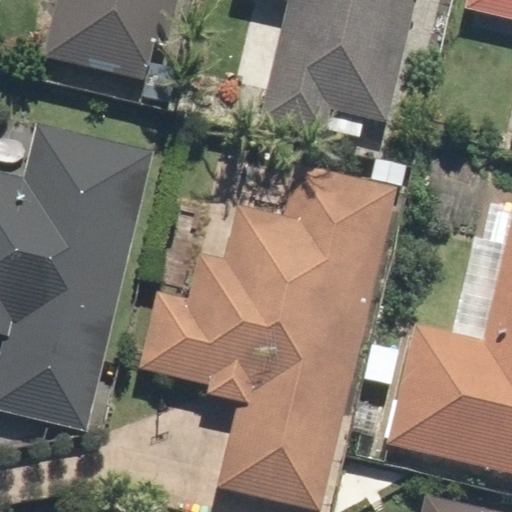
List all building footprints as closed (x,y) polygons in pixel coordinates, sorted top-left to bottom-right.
[(161,55),(173,0),(47,0),(33,66),(137,88),(145,52),(161,55)] [(230,0),(274,10),(247,128),(317,144),(323,118),(380,131),(410,0),(230,0)] [(511,101),(501,149),(511,152),(511,0),(458,0),(455,18),(511,30),(511,101)] [(0,421),(81,440),(146,159),(24,131),(12,184),(0,181),(0,421)] [(207,495),(276,511),(312,511),(389,194),(287,169),(274,223),(225,211),(212,265),(188,259),(177,305),(147,298),(127,378),(198,395),(196,403),(227,410),(207,495)] [(408,328),(378,450),(511,482),(511,194),(508,193),(471,343),(408,328)]
